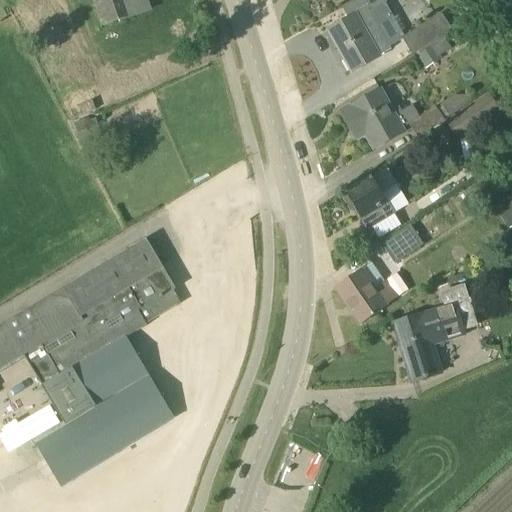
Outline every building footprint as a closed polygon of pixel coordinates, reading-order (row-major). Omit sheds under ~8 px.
[(92,0),(101,27),(127,18),(151,10),(147,0),(92,0)] [(357,0),(343,8),(349,20),(328,31),(352,74),(380,58),(380,57),(392,50),(376,23),(378,21),(366,0),(357,0)] [(412,55),(450,31),(440,15),(402,39),(412,55)] [(342,113),(357,139),(366,134),(375,150),(405,133),(381,91),(342,113)] [(408,127),(417,141),(474,103),(469,95),(455,95),(408,127)] [(487,95),(432,133),(446,152),(500,114),(487,95)] [(369,230),(409,206),(387,169),(346,194),(362,219),(369,230)] [(511,227),(511,208),(499,216),(508,230),(511,227)] [(382,245),(391,258),(395,265),(423,246),(410,227),(382,245)] [(0,372),(25,357),(42,387),(65,426),(35,445),(62,488),(174,419),(127,338),(147,326),(146,325),(181,304),(174,291),(176,290),(147,240),(0,326),(0,372)] [(384,282),(374,289),(362,271),(337,288),(362,325),(397,299),(384,282)] [(465,335),(464,332),(478,327),(471,304),(472,303),(471,299),(469,300),(465,285),(440,293),(445,309),(423,316),(423,315),(394,324),(413,383),(441,374),(432,345),(465,335)]
